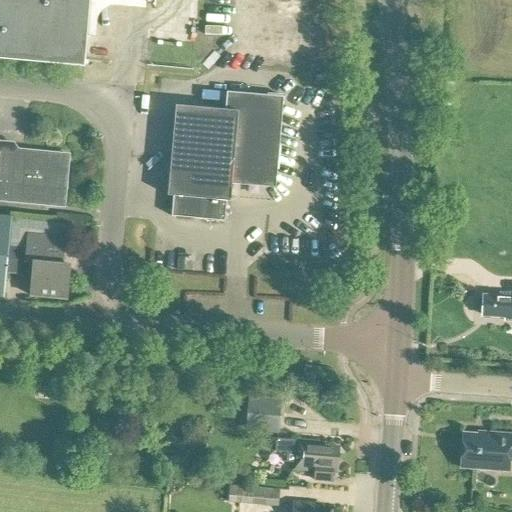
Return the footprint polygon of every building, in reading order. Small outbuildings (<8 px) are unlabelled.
[(0,0),(0,60),(84,68),(90,0),(127,0),(151,2),(151,0),(0,0)] [(173,197),(172,217),(224,222),(226,202),(230,202),(232,180),(272,184),(277,125),(282,121),(284,98),(227,93),(225,111),(176,107),(167,197),(173,197)] [(0,201),(64,207),(68,156),(0,149),(0,201)] [(0,298),(4,299),(6,276),(11,218),(0,217),(0,298)] [(66,223),(13,218),(8,276),(21,277),(25,236),(28,236),(64,239),(66,223)] [(64,239),(28,236),(26,262),(34,263),(31,297),(67,300),(69,274),(69,266),(62,266),(64,239)] [(511,321),(511,294),(500,294),(499,298),(483,297),(483,299),(479,299),(479,313),(482,314),(482,316),(504,317),(504,321),(511,321)] [(315,379),(316,367),(304,366),(303,378),(315,379)] [(58,405),(58,385),(35,384),(34,404),(58,405)] [(259,433),(278,435),(281,403),(249,401),(248,416),(260,417),(259,433)] [(509,462),(511,462),(511,435),(488,434),(488,437),(463,435),(460,468),(508,472),(509,462)] [(332,473),(337,474),(339,448),(317,446),(317,443),(296,441),(276,440),(275,453),(295,455),(294,470),(315,472),(314,481),(331,483),(332,473)] [(229,486),(228,504),(278,508),(279,491),(229,486)] [(340,511),(317,510),(318,504),(293,502),(291,511),(340,511)]
